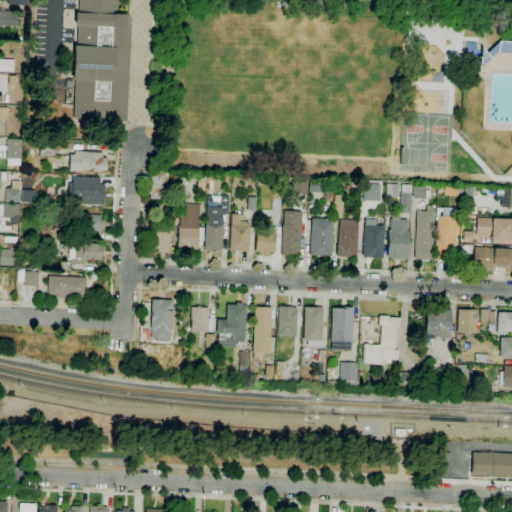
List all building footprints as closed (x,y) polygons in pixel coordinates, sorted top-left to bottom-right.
[(18,8),(6,7),(6,0),(26,0),(26,6),(18,6),(18,8)] [(126,121),(72,119),(74,80),(72,80),(73,46),(76,46),(77,26),(74,26),(75,13),(77,13),(77,0),(117,0),(117,14),(126,15),(126,18),(130,18),(126,121)] [(17,27),(0,26),(0,11),(17,12),(17,27)] [(480,47),(486,53),(499,41),(511,41),(511,53),(498,53),(498,51),(497,51),(491,58),(479,69),(480,47)] [(475,59),(464,58),(465,42),(476,42),(476,44),(475,59)] [(13,73),(0,72),(0,59),(14,60),(13,73)] [(19,159),(6,159),(6,139),(20,140),(19,159)] [(54,157),(39,156),(40,144),(55,145),(54,157)] [(105,174),(68,172),(69,155),(73,155),(74,151),(102,152),(101,158),(106,158),(105,174)] [(158,199),(149,199),(149,194),(149,172),(167,173),(166,195),(158,194),(158,199)] [(204,192),(196,192),(197,175),(205,175),(204,192)] [(79,205),(79,202),(76,202),(76,196),(80,196),(80,195),(67,194),(68,183),(72,183),(72,177),(99,178),(99,184),(104,185),(103,206),(79,205)] [(306,196),(290,195),(291,179),(298,179),(298,180),(306,181),(306,196)] [(323,193),(308,192),(309,180),(324,181),(323,193)] [(361,200),(378,200),(378,184),(361,183),(361,200)] [(409,213),(398,213),(399,192),(400,192),(400,184),(411,185),(409,213)] [(424,199),(411,199),(412,187),(425,187),(424,199)] [(511,208),(508,208),(508,207),(505,207),(506,203),(503,203),(503,194),(502,194),(503,188),(511,188),(511,208)] [(19,203),(4,202),(5,189),(20,190),(19,203)] [(341,218),(332,218),(333,202),(334,202),(334,195),(343,195),(343,213),(341,213),(341,218)] [(228,214),(220,214),(220,200),(219,200),(219,196),(228,197),(228,214)] [(255,210),(247,210),(247,197),(255,197),(255,210)] [(17,224),(10,224),(11,218),(3,218),(3,204),(19,205),(18,219),(17,219),(17,224)] [(204,241),(197,241),(197,253),(177,252),(178,225),(179,225),(180,204),(201,205),(201,211),(200,211),(200,216),(198,216),(197,228),(204,228),(204,241)] [(431,260),(433,212),(432,212),(432,206),(425,205),(425,211),(416,211),(414,259),(431,260)] [(100,233),(69,231),(70,210),(83,211),(82,214),(100,215),(100,221),(104,221),(103,229),(100,228),(100,233)] [(287,256),(279,256),(281,224),(282,224),(283,211),(301,212),(299,255),(287,254),(287,256)] [(247,251),(229,251),(230,214),(243,214),(243,222),(248,222),(247,251)] [(453,261),(438,260),(439,247),(434,247),(436,216),(454,217),(453,222),(459,222),(458,235),(454,235),(453,261)] [(268,256),(259,256),(260,252),(255,252),(256,229),(261,230),(262,218),(271,218),(270,227),(275,227),(274,253),(268,252),(268,256)] [(330,256),(309,255),(311,218),(332,220),(330,256)] [(356,257),(336,257),(336,245),(337,245),(338,219),(344,219),(344,218),(347,218),(347,220),(358,220),(356,257)] [(511,238),(510,238),(510,240),(490,239),(490,235),(475,235),(476,218),(509,219),(509,218),(511,218),(511,238)] [(382,259),(362,258),(363,225),(364,225),(364,219),(378,220),(377,226),(383,226),(382,259)] [(407,260),(393,259),(393,258),(386,258),(387,230),(389,230),(389,219),(407,220),(406,230),(408,231),(407,260)] [(204,228),(204,223),(222,223),(221,250),(203,250),(204,241),(204,228)] [(168,253),(157,252),(158,249),(150,249),(151,226),(170,227),(169,250),(168,250),(168,253)] [(59,239),(52,238),(52,235),(51,234),(51,231),(52,231),(53,228),(59,229),(59,239)] [(84,265),(70,264),(70,260),(67,260),(68,248),(74,248),(75,245),(82,246),(82,242),(86,242),(86,243),(95,244),(95,243),(100,244),(100,250),(102,250),(102,255),(100,255),(100,260),(84,259),(84,265)] [(511,271),(505,271),(505,268),(493,267),(492,269),(472,268),(474,247),(475,244),(484,245),(484,247),(506,249),(506,248),(511,248),(511,271)] [(13,266),(0,265),(0,249),(14,250),(13,266)] [(470,266),(459,266),(459,257),(470,257),(470,266)] [(37,286),(23,286),(23,271),(37,272),(37,286)] [(84,300),(65,299),(65,298),(57,297),(57,295),(46,295),(47,276),(85,278),(84,300)] [(170,339),(151,338),(151,330),(149,330),(151,299),(172,300),(171,331),(170,331),(170,339)] [(234,347),(217,346),(218,340),(217,340),(218,333),(216,333),(216,319),(225,320),(226,304),(235,305),(235,302),(242,303),(242,305),(245,305),(244,335),(243,334),(243,342),(234,342),(234,347)] [(206,332),(190,332),(190,318),(191,307),(196,307),(196,306),(200,306),(200,308),(208,308),(207,318),(215,318),(214,332),(206,331),(206,332)] [(295,336),(276,336),(278,306),(296,307),(295,336)] [(266,359),(253,359),(253,352),(252,352),(254,307),(271,308),(269,353),(266,353),(266,359)] [(320,345),(306,345),(306,340),(302,340),(304,307),(322,307),(320,345)] [(350,350),(331,349),(331,341),(330,341),(331,308),(340,308),(340,307),(352,308),(351,342),(350,342),(350,350)] [(476,334),(456,332),(457,309),(468,310),(468,309),(476,310),(475,313),(476,313),(476,322),(475,322),(475,328),(476,328),(476,334)] [(487,325),(479,324),(480,309),(488,309),(488,311),(496,312),(495,323),(488,323),(487,325)] [(434,339),(425,339),(425,334),(425,311),(441,311),(441,310),(450,310),(450,338),(436,338),(436,334),(434,334),(434,339)] [(511,332),(506,332),(506,334),(496,333),(497,312),(500,312),(511,312),(511,332)] [(382,364),(362,363),(363,344),(379,345),(380,326),(378,325),(378,316),(388,316),(388,317),(399,318),(399,327),(396,327),(394,350),(398,350),(397,360),(385,359),(385,360),(382,360),(382,364)] [(213,353),(204,352),(205,334),(214,334),(213,353)] [(511,357),(499,357),(499,337),(511,337),(511,357)] [(324,381),(316,381),(317,361),(312,361),(312,350),(325,350),(325,362),(324,362),(324,381)] [(248,366),(239,365),(239,351),(249,352),(248,366)] [(487,363),(474,362),(475,354),(488,355),(487,363)] [(340,362),(356,363),(355,380),(357,380),(356,387),(325,385),(325,380),(338,381),(340,362)] [(273,377),(264,376),(265,365),(273,366),(273,377)] [(465,377),(456,377),(456,365),(465,365),(465,377)] [(511,387),(502,387),(502,385),(498,384),(499,371),(503,371),(503,366),(511,366),(511,387)] [(413,385),(396,384),(396,372),(414,373),(413,385)] [(511,478),(504,477),(504,476),(470,475),(471,453),(511,454),(511,477),(511,478)] [(33,511),(34,503),(17,503),(17,511),(33,511)]
